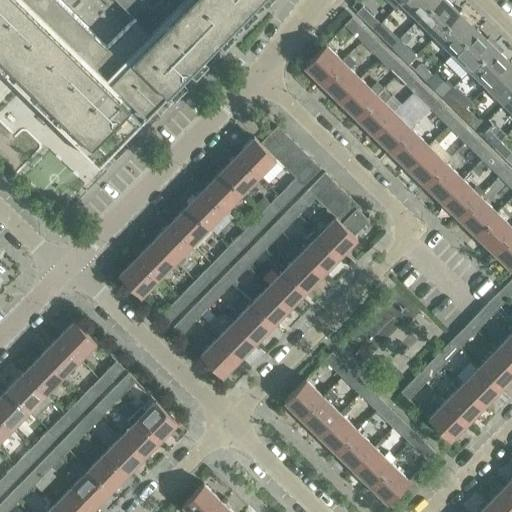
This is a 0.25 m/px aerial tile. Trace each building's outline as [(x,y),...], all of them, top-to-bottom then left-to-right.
[(0,0),(0,56),(80,135),(75,140),(98,163),(103,158),(109,151),(123,138),(154,106),(167,92),(175,84),(187,71),(189,69),(209,50),(209,49),(218,40),(231,26),(239,19),(252,5),(257,0),(0,0)] [(402,0),(401,2),(418,18),(417,18),(418,19),(436,0),(402,0)] [(419,19),(435,35),(459,11),(447,0),(436,0),(418,19),(419,19)] [(362,5),(356,12),(367,23),(373,17),(362,5)] [(452,51),(452,52),(476,28),(476,27),(475,28),(459,11),(435,35),(452,51)] [(353,33),(361,25),(352,16),(344,24),(353,33)] [(380,23),(374,29),(383,38),(390,30),(381,21),(380,23)] [(453,52),(470,69),(493,45),(476,29),(477,28),(476,28),(452,52),(453,53),(453,52)] [(408,50),(397,40),(391,46),(402,57),(408,50)] [(378,42),(370,49),(379,58),(386,50),(378,42)] [(321,82),(342,61),(326,44),(325,43),(303,65),(304,66),(305,65),(321,82)] [(510,61),(493,45),(470,69),(486,85),(486,86),(510,61)] [(395,58),(386,50),(379,58),(387,66),(395,58)] [(360,77),(342,61),(321,82),(339,99),(360,77)] [(487,86),(504,102),(511,93),(511,63),(510,62),(511,62),(510,61),(486,86),(487,86)] [(415,69),(425,80),(431,73),(421,63),(415,69)] [(436,90),(442,84),(431,73),(425,80),(436,90)] [(404,83),(413,91),(420,84),(412,75),(404,83)] [(339,99),(356,116),(377,94),(360,77),(339,99)] [(420,84),(413,91),(421,100),(429,92),(420,84)] [(453,86),(442,96),(460,114),(466,107),(455,97),(460,92),(453,86)] [(377,94),(356,116),(373,132),(394,111),(377,94)] [(470,124),(477,118),(466,107),(460,114),(470,124)] [(446,109),(439,116),(447,125),(455,117),(446,109)] [(373,132),(390,149),(411,128),(394,111),(373,132)] [(463,126),(455,117),(447,125),(456,133),(463,126)] [(277,125),(260,142),(269,151),(286,133),(277,125)] [(411,128),(390,149),(407,166),(428,145),(411,128)] [(483,136),(494,147),(500,140),(489,130),(483,136)] [(286,133),(269,151),(276,157),(277,159),(294,142),(286,133)] [(269,151),(260,142),(253,135),(253,136),(253,137),(237,153),(258,174),(275,158),(276,157),(269,151)] [(504,157),(511,151),(500,140),(494,147),(504,157)] [(277,159),(286,167),(303,150),(294,142),(277,159)] [(480,142),(473,150),(482,159),(489,151),(480,142)] [(407,166),(424,183),(445,161),(428,145),(407,166)] [(311,158),(303,150),(286,167),(294,176),(311,158)] [(498,159),(489,151),(482,159),(490,167),(498,159)] [(241,192),(258,174),(237,153),(220,171),(241,192)] [(320,167),(311,158),(294,176),(296,177),(303,184),(320,167)] [(445,161),(424,183),(441,200),(462,178),(445,161)] [(220,171),(203,188),(224,209),(241,192),(220,171)] [(315,196),(316,197),(333,180),(324,171),(307,188),(315,196)] [(287,186),(294,193),(303,184),(296,177),(287,186)] [(441,200),(458,216),(480,195),(462,178),(441,200)] [(333,180),(316,197),(324,205),(341,188),(333,180)] [(224,209),(203,188),(186,205),(208,226),(224,209)] [(298,198),(306,205),(315,196),(307,188),(298,198)] [(324,205),(333,214),(350,196),(341,188),(324,205)] [(458,216),(476,233),(497,212),(480,195),(458,216)] [(333,214),(335,215),(342,222),(358,205),(350,196),(333,214)] [(278,210),(270,203),(262,212),(269,219),(278,210)] [(186,205),(170,222),(191,243),(208,226),(186,205)] [(358,205),(342,222),(335,215),(334,216),(334,217),(326,226),(321,221),(314,229),(318,233),(339,254),(356,238),(357,237),(353,234),(367,219),(368,220),(369,219),(357,208),(360,206),(358,205)] [(260,228),(269,219),(262,212),(253,220),(260,228)] [(511,230),(511,226),(497,212),(476,233),(493,250),(511,230)] [(273,223),(281,231),(290,222),(282,214),(273,223)] [(170,222),(153,239),(174,260),(191,243),(170,222)] [(273,240),(281,231),(273,223),(265,232),(273,240)] [(311,241),(301,251),(323,272),(339,254),(318,233),(314,229),(307,237),(311,241)] [(511,230),(493,250),(510,266),(509,267),(510,268),(511,265),(511,230)] [(244,245),(237,237),(228,246),(235,253),(244,245)] [(157,277),(174,260),(153,239),(136,256),(157,277)] [(227,262),(235,253),(228,246),(219,255),(227,262)] [(240,258),(248,265),(256,256),(248,249),(240,258)] [(301,251),(284,268),(306,289),(323,272),(301,251)] [(141,295),(141,294),(157,277),(136,256),(119,273),(118,274),(141,295)] [(239,274),(248,265),(240,258),(231,266),(239,274)] [(306,289),(284,268),(268,285),(289,306),(306,289)] [(210,279),(203,272),(194,280),(202,287),(210,279)] [(511,280),(510,279),(502,287),(509,295),(511,292),(511,280)] [(194,296),(202,287),(194,280),(186,288),(194,296)] [(206,292),(214,299),(222,291),(215,283),(206,292)] [(268,285),(251,302),(254,305),(272,323),(289,306),(268,285)] [(493,296),(501,304),(509,295),(502,287),(493,296)] [(206,308),(214,299),(206,292),(198,300),(206,308)] [(272,323),(254,305),(251,302),(234,319),(255,340),(272,323)] [(160,315),(168,322),(177,313),(169,306),(160,315)] [(477,313),(468,322),(476,329),(484,320),(477,313)] [(189,325),(181,318),(172,327),(180,334),(189,325)] [(73,320),(57,337),(78,358),(95,341),(95,342),(96,341),(74,319),(73,320)] [(239,357),(255,340),(234,319),(217,336),(239,357)] [(398,351),(396,354),(410,362),(427,335),(402,319),(386,344),(398,351)] [(459,331),(467,338),(476,329),(468,322),(459,331)] [(511,331),(495,348),(511,364),(511,331)] [(223,375),(222,374),(239,357),(217,336),(201,353),(200,353),(222,375),(223,375)] [(62,375),(78,358),(57,337),(40,354),(62,375)] [(434,357),(442,364),(450,356),(442,348),(434,357)] [(500,387),(511,374),(511,364),(495,348),(479,366),(500,387)] [(332,351),(331,351),(324,359),(333,367),(341,360),(332,351)] [(23,371),(45,392),(62,375),(40,354),(23,371)] [(433,373),(442,364),(434,357),(425,365),(433,373)] [(123,368),(116,360),(106,370),(114,377),(123,368)] [(479,366),(462,383),(483,404),(500,387),(479,366)] [(52,399),(45,392),(23,371),(6,389),(15,397),(28,410),(35,416),(52,399)] [(135,380),(128,372),(119,382),(127,389),(135,380)] [(357,376),(350,384),(359,393),(366,385),(357,376)] [(285,400),(302,417),(323,395),(306,379),(306,378),(305,378),(284,400),(284,401),(285,400)] [(417,390),(409,382),(400,391),(408,398),(417,390)] [(436,391),(440,387),(436,383),(432,387),(436,391)] [(462,383),(445,400),(466,421),(483,404),(462,383)] [(375,393),(366,385),(359,393),(367,401),(375,393)] [(98,394),(90,387),(82,395),(89,403),(98,394)] [(330,388),(323,395),(302,417),(319,434),(340,412),(330,403),(337,395),(330,388)] [(28,410),(15,397),(6,389),(0,395),(0,415),(11,427),(28,410)] [(81,412),(89,403),(82,395),(73,404),(81,412)] [(94,407),(102,415),(110,406),(102,399),(94,407)] [(134,413),(138,417),(160,438),(176,421),(177,422),(177,421),(155,399),(154,400),(155,400),(145,410),(141,406),(134,413)] [(450,438),(466,421),(445,400),(428,417),(428,416),(427,417),(450,439),(450,438)] [(93,424),(102,415),(94,407),(85,416),(93,424)] [(392,410),(384,417),(393,426),(401,418),(392,410)] [(357,429),(340,412),(319,434),(336,450),(357,429)] [(143,455),(160,438),(138,417),(134,413),(127,420),(131,424),(121,434),(143,455)] [(0,438),(11,427),(0,415),(0,438)] [(409,427),(401,418),(393,426),(402,434),(409,427)] [(64,428),(57,421),(48,429),(56,437),(64,428)] [(47,446),(56,437),(48,429),(39,438),(47,446)] [(353,467),(374,446),(357,429),(336,450),(353,467)] [(60,441),(68,449),(76,440),(69,433),(60,441)] [(143,455),(121,434),(105,451),(126,472),(143,455)] [(59,458),(68,449),(60,441),(52,450),(59,458)] [(428,460),(436,452),(427,443),(419,451),(428,460)] [(353,467),(370,484),(391,462),(395,459),(387,451),(384,455),(374,446),(353,467)] [(105,451),(88,469),(109,490),(126,472),(105,451)] [(23,455),(15,464),(22,471),(31,463),(23,455)] [(395,459),(391,462),(370,484),(387,500),(387,501),(387,502),(409,479),(408,479),(399,470),(403,466),(395,458),(395,459)] [(22,471),(15,464),(6,472),(14,480),(22,471)] [(27,476),(34,483),(43,475),(35,467),(27,476)] [(109,490),(88,469),(71,486),(93,507),(109,490)] [(26,492),(34,483),(27,476),(18,484),(26,492)] [(208,511),(220,500),(204,483),(203,482),(181,504),(182,505),(183,504),(190,511),(208,511)] [(511,511),(511,490),(505,484),(488,501),(499,511),(511,511)] [(71,486),(54,503),(63,511),(87,511),(93,507),(71,486)] [(233,511),(220,500),(208,511),(233,511)] [(6,511),(9,509),(2,501),(0,502),(0,511),(6,511)] [(499,511),(488,501),(477,511),(499,511)] [(63,511),(54,503),(45,511),(63,511)]
